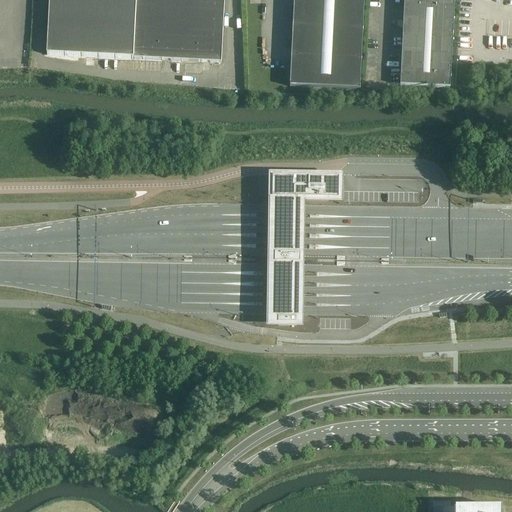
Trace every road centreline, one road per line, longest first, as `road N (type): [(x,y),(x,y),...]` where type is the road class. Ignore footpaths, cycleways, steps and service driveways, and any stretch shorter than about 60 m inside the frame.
road 1 (primary): [(511,242),(413,226),(278,220),(78,239)]
road 2 (primary): [(511,243),(268,229),(78,239)]
road 3 (primary): [(511,244),(345,253),(78,239)]
road 4 (primary): [(511,243),(78,239)]
road 5 (tertiary): [(511,400),(380,399),(317,409),(233,453),(202,494)]
road 6 (tertiary): [(202,494),(321,436),(511,430)]
road 7 (primary): [(127,276),(180,299),(350,301),(406,284)]
road 8 (primary): [(127,276),(181,268),(360,269),(406,284)]
road 9 (primary): [(127,276),(182,289),(406,284)]
road 10 (primary): [(127,276),(406,284)]
road 11 (unclassified): [(314,169),(152,185)]
road 12 (unclassified): [(0,188),(152,185)]
road 13 (primary): [(0,267),(127,276)]
